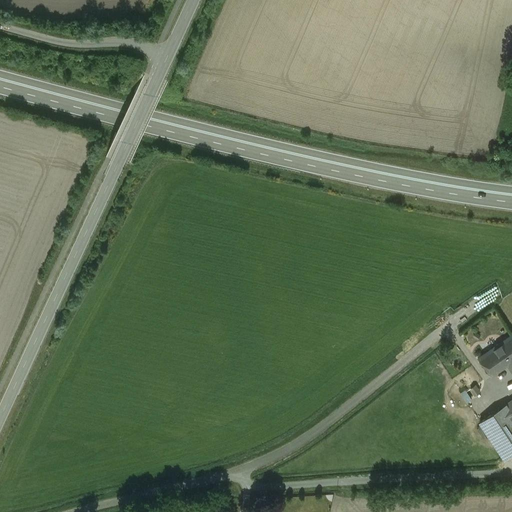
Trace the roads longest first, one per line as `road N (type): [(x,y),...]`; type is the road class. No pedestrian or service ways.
road 1 (trunk): [(0,89),(387,185),(511,205)]
road 2 (trunk): [(511,193),(390,173),(0,78)]
road 3 (unclassified): [(494,291),(270,458),(77,511)]
road 4 (tertiary): [(166,54),(0,415)]
road 5 (track): [(511,472),(283,487),(250,484),(241,472)]
road 6 (unclassified): [(0,25),(70,42),(139,43),(166,54)]
